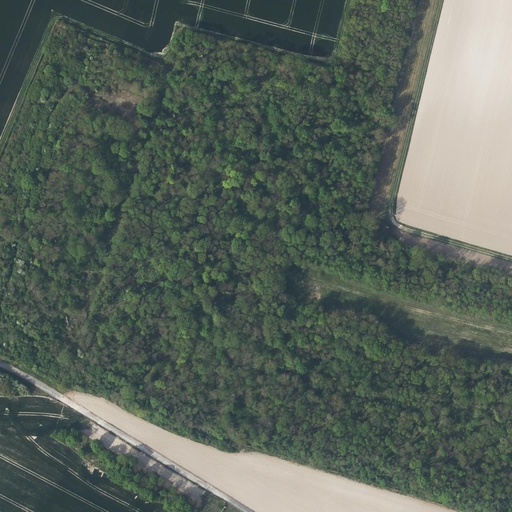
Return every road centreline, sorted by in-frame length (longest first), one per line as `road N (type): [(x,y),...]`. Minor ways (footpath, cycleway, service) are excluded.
road 1 (track): [(345,0),(334,52),(319,59),(184,26),(156,55),(53,17),(0,140)]
road 2 (track): [(440,0),(391,216),(406,230),(511,261)]
road 3 (track): [(0,307),(56,104),(66,91),(90,89)]
